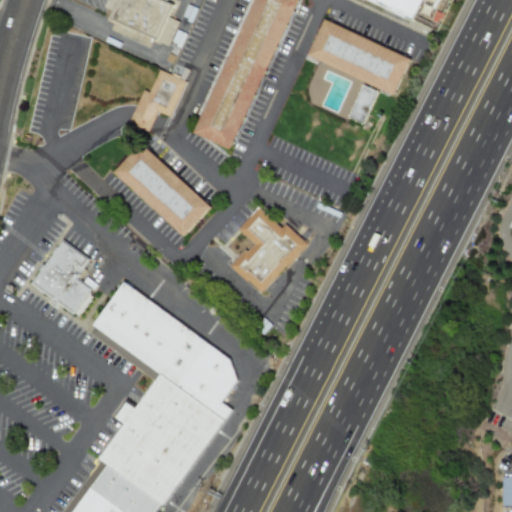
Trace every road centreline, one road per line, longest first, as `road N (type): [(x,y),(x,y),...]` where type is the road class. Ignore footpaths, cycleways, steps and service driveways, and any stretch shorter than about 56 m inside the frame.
road 1 (motorway): [(508,0),(272,470)]
road 2 (motorway): [(295,511),(501,94)]
road 3 (motorway): [(315,511),(501,94)]
